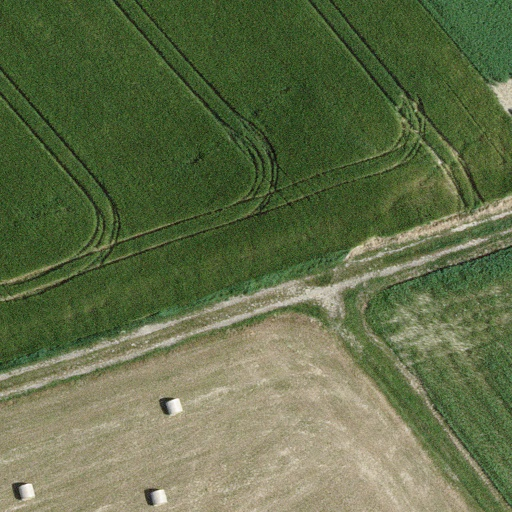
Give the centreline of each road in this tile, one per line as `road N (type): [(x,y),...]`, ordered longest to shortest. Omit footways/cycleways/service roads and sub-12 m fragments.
road 1 (track): [(511,223),(0,388)]
road 2 (track): [(313,289),(491,511)]
